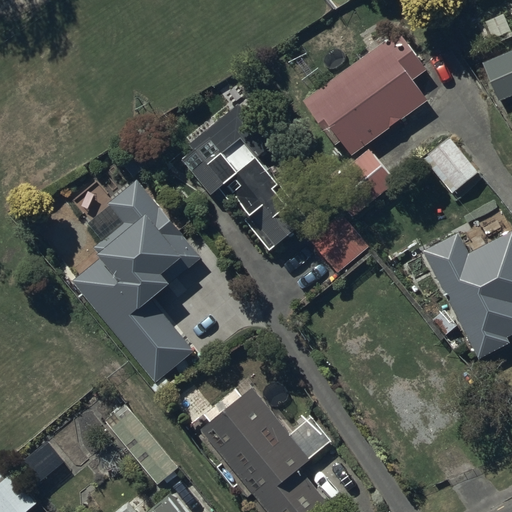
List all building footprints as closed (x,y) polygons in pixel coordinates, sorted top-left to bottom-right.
[(360,64),(303,106),(335,150),(340,147),(350,161),(428,105),(413,85),(428,75),(400,36),(383,48),(372,32),(349,48),(360,64)] [(511,52),(482,65),(499,105),(511,99),(511,52)] [(194,154),(182,164),(212,201),(219,195),(230,208),(236,203),(247,223),(244,226),(270,257),(277,251),(278,253),(313,224),(259,161),(274,148),(232,99),(187,138),(194,146),(190,149),(194,154)] [(449,135),(422,157),(450,192),(477,170),(449,135)] [(398,185),(370,151),(323,189),(351,224),(398,185)] [(72,286),(155,387),(193,356),(153,307),(170,294),(167,291),(201,263),(138,185),(108,209),(124,228),(93,253),(100,261),(96,264),(98,265),(72,286)] [(337,213),(306,241),(332,271),(364,243),(337,213)] [(422,256),(479,365),(510,349),(507,342),(511,339),(511,235),(468,258),(457,238),(422,256)] [(346,374),(417,463),(465,425),(446,401),(462,388),(402,312),(386,324),(369,304),(324,339),(350,372),(346,374)] [(209,427),(201,433),(262,511),(329,511),(330,511),(300,474),(311,465),(310,464),(332,447),(311,420),(289,438),(253,392),(242,401),(236,393),(203,419),(209,427)] [(105,425),(158,489),(179,472),(126,408),(105,425)] [(0,475),(0,511),(31,511),(37,507),(7,470),(0,475)] [(183,511),(171,497),(152,511),(134,511),(128,505),(119,511),(183,511)]
